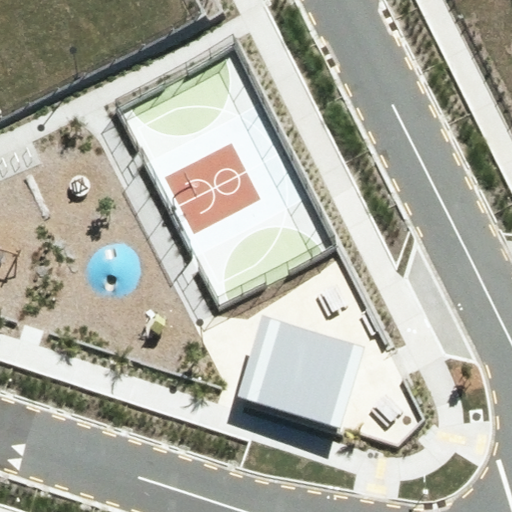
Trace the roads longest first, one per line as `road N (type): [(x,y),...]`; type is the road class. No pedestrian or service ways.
road 1 (residential): [(511,356),(335,0)]
road 2 (residential): [(243,511),(0,432)]
